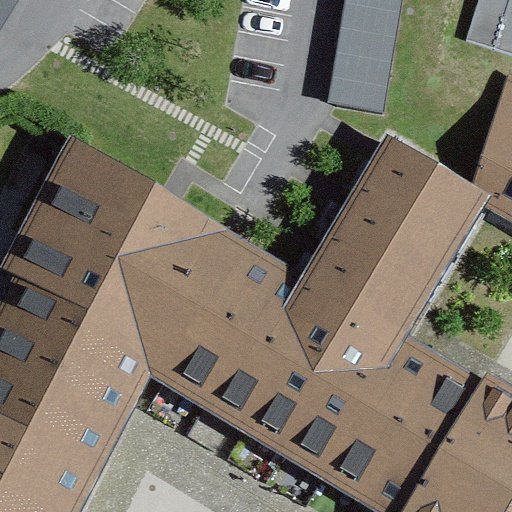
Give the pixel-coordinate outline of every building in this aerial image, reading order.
[(0,0),(0,32),(19,0),(0,0)] [(385,114),(404,0),(346,0),(329,105),(385,114)] [(511,0),(479,0),(466,39),(511,54),(511,0)] [(488,203),(511,218),(511,79),(507,76),(470,192),(488,203)] [(14,278),(0,305),(0,511),(80,511),(152,379),(365,511),(505,511),(511,502),(511,391),(411,331),(488,203),(470,192),(382,140),(301,275),(71,138),(2,272),(14,278)]
